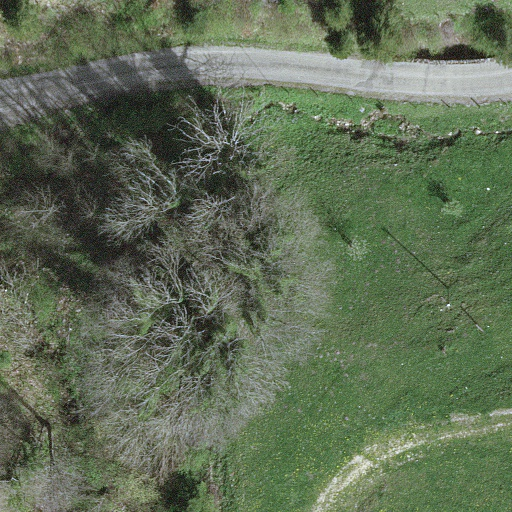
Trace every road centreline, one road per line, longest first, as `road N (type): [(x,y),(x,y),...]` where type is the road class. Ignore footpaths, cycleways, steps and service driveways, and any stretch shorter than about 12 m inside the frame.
road 1 (unclassified): [(0,94),(200,61),(424,78),(511,74)]
road 2 (track): [(318,511),(345,466),(444,427),(511,421)]
